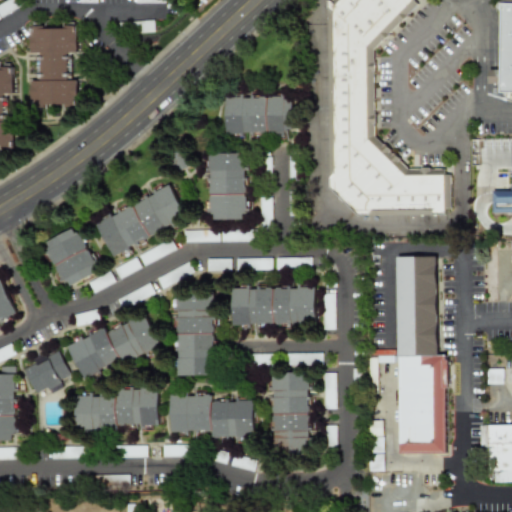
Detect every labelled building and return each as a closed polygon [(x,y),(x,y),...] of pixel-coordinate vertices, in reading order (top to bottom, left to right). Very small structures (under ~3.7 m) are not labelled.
[(0,17),(19,7),(14,0),(7,0),(0,4),(0,17)] [(331,0),(333,174),(328,178),(329,188),(356,215),(366,215),(372,209),(389,209),(395,214),(399,214),(399,212),(409,212),(412,215),(418,208),(423,213),(427,209),(433,214),(442,214),(450,206),(449,175),(443,175),(443,168),(407,168),(373,135),(373,48),(415,6),(415,0),(331,0)] [(511,0),(500,0),(500,70),(487,69),(487,84),(499,84),(499,92),(511,92),(511,0)] [(123,23),(124,34),(154,30),(153,20),(123,23)] [(33,107),(75,107),(75,25),(29,25),(29,55),(33,55),(33,107)] [(11,67),(0,67),(0,147),(12,147),(11,67)] [(225,96),(225,134),(265,135),(265,96),(225,96)] [(291,96),(266,97),(267,135),(292,134),(291,96)] [(208,153),(208,219),(245,219),(245,153),(208,153)] [(110,254),(186,220),(169,182),(151,190),(153,195),(96,221),(110,254)] [(511,190),(491,190),(491,212),(511,212),(511,190)] [(270,198),(259,198),(259,225),(270,225),(270,198)] [(44,242),(65,287),(99,271),(77,226),(44,242)] [(182,242),(218,242),(218,230),(182,231),(182,242)] [(220,242),(250,242),(250,232),(220,231),(220,242)] [(138,255),(143,265),(175,250),(170,240),(138,255)] [(396,256),(400,453),(447,452),(445,355),(437,355),(435,256),(396,256)] [(118,278),(140,269),(136,258),(114,267),(118,278)] [(229,258),(205,258),(205,271),(229,270),(229,258)] [(270,258),(235,258),(235,269),(270,269),(270,258)] [(160,287),(193,274),(188,263),(155,276),(160,287)] [(114,282),(109,271),(87,282),(92,292),(114,282)] [(0,320),(16,313),(0,277),(0,320)] [(118,296),(122,307),(153,295),(149,285),(118,296)] [(231,288),(232,326),(250,326),(250,324),(315,323),(314,287),(231,288)] [(322,294),(322,329),(334,329),(334,294),(322,294)] [(212,376),(213,297),(172,296),(172,310),(177,310),(176,375),(212,376)] [(107,329),(121,363),(159,348),(146,313),(107,329)] [(83,378),(118,361),(102,328),(67,346),(83,378)] [(35,395),(70,378),(57,350),(33,361),(34,363),(23,369),(35,395)] [(286,364),(321,363),(320,352),(286,354),(286,364)] [(0,441),(16,441),(15,367),(0,367),(0,441)] [(501,382),(500,369),(487,369),(487,383),(501,382)] [(310,373),(271,372),(270,390),(273,390),(271,452),(307,453),(310,373)] [(334,373),(322,373),(323,408),(335,408),(334,373)] [(75,396),(76,431),(117,430),(117,425),(158,424),(158,389),(116,389),(116,395),(75,396)] [(169,395),(170,432),(211,431),(210,394),(169,395)] [(252,400),(211,401),(212,437),(253,436),(252,400)] [(383,471),(384,421),(371,421),(370,471),(383,471)] [(511,423),(479,424),(479,454),(488,454),(488,482),(511,482),(511,423)] [(335,427),(326,426),(324,445),(334,446),(335,427)]
